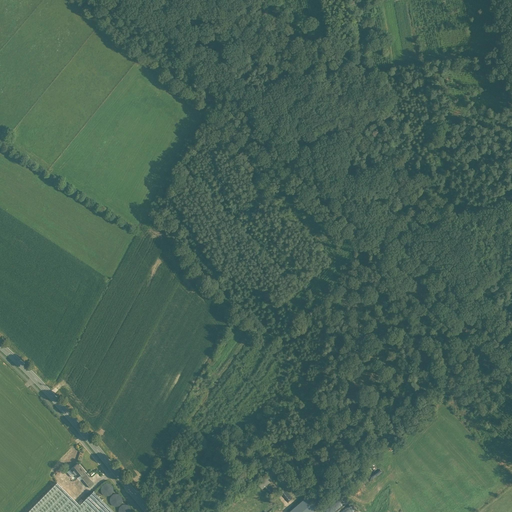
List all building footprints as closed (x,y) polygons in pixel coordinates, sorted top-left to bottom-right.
[(84,471),(78,463),(70,469),(74,475),(76,477),(79,475),(81,478),(86,474),(84,471)] [(277,467),(258,483),(262,488),(281,472),(277,467)] [(60,470),(54,476),(57,479),(63,474),(60,470)] [(86,474),(81,478),(89,488),(94,483),(86,474)] [(113,492),(108,482),(99,486),(104,496),(113,492)] [(112,511),(94,493),(74,511),(112,511)] [(113,493),(110,504),(118,506),(121,495),(113,493)] [(309,498),(293,511),(312,511),(317,507),(309,498)] [(125,503),(117,510),(119,511),(130,511),(132,511),(125,503)]
